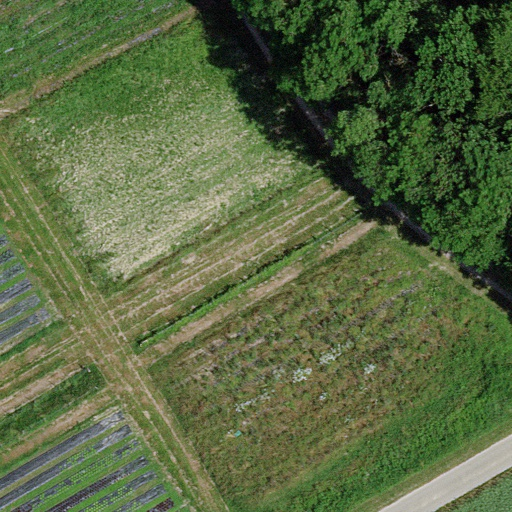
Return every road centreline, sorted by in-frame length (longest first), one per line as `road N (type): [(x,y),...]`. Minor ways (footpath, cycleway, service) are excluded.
road 1 (track): [(245,0),(319,117),(398,210),(511,281)]
road 2 (unclassified): [(511,443),(393,511)]
